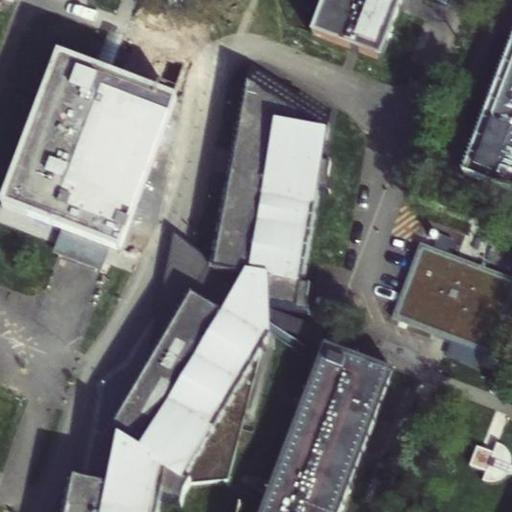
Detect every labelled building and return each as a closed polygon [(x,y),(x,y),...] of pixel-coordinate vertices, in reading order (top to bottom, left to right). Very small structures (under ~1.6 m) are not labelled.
[(400,8),(403,0),(325,0),(313,34),(357,51),(381,60),(400,8)] [(511,50),(464,176),(511,194),(511,50)] [(112,78),(58,58),(1,210),(61,233),(109,251),(118,255),(176,103),(112,78)] [(190,486),(226,483),(262,348),(269,337),(273,333),(272,317),(272,311),(308,316),(306,301),(309,288),(300,286),(304,261),(316,192),(329,194),(328,179),(330,165),(321,164),(331,113),(298,91),(297,92),(252,62),(211,270),(205,304),(173,317),(166,348),(156,358),(153,370),(127,417),(120,446),(111,489),(71,482),(64,511),(156,511),(158,502),(180,507),(182,498),(190,486)] [(59,237),(52,256),(100,274),(109,251),(61,233),(59,237)] [(108,438),(120,446),(127,417),(153,370),(156,358),(166,348),(173,317),(205,304),(211,270),(173,239),(147,370),(108,438)] [(444,338),(451,341),(492,357),(511,304),(511,280),(421,245),(393,319),(435,335),(444,338)] [(341,511),(394,373),(325,347),(262,511),(341,511)] [(478,450),(471,469),(487,475),(484,484),(485,485),(495,485),(500,483),(507,476),(511,478),(511,469),(510,468),(509,459),(507,454),(504,450),(498,447),(494,456),(489,454),(478,450)]
